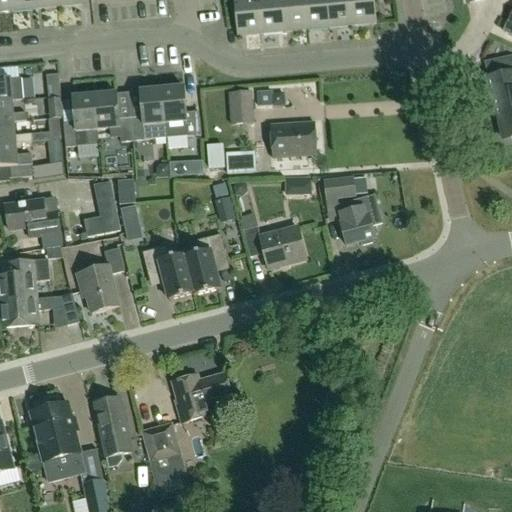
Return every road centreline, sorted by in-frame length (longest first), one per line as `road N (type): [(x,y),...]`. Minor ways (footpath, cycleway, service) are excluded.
road 1 (tertiary): [(462,256),(0,382)]
road 2 (residential): [(422,52),(248,67),(169,36),(0,52)]
road 3 (unclassified): [(355,511),(411,362),(462,256)]
road 4 (residential): [(462,256),(422,52)]
